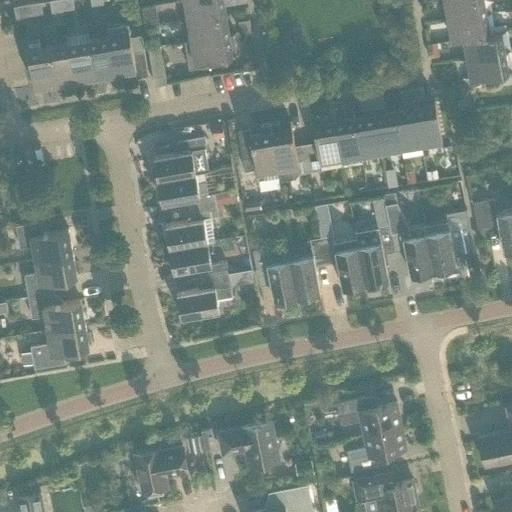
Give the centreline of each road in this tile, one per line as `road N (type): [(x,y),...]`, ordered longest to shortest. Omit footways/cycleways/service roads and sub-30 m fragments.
road 1 (residential): [(165,379),(112,121)]
road 2 (unclassified): [(165,379),(422,323)]
road 3 (residential): [(460,511),(422,323)]
road 4 (unclassified): [(0,434),(165,379)]
road 5 (residential): [(112,121),(10,137),(0,81)]
road 6 (residential): [(112,121),(268,93)]
